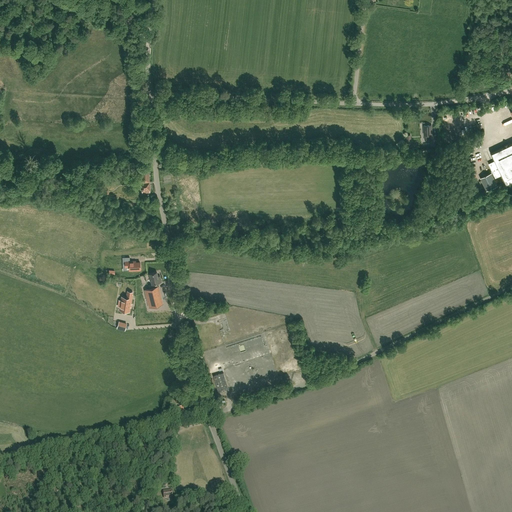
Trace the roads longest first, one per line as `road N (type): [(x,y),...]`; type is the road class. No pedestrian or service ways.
road 1 (unclassified): [(511,87),(417,105),(150,94)]
road 2 (unclassified): [(208,416),(324,377),(511,287)]
road 3 (unclassified): [(208,416),(176,328),(150,94)]
road 4 (track): [(0,468),(209,419)]
